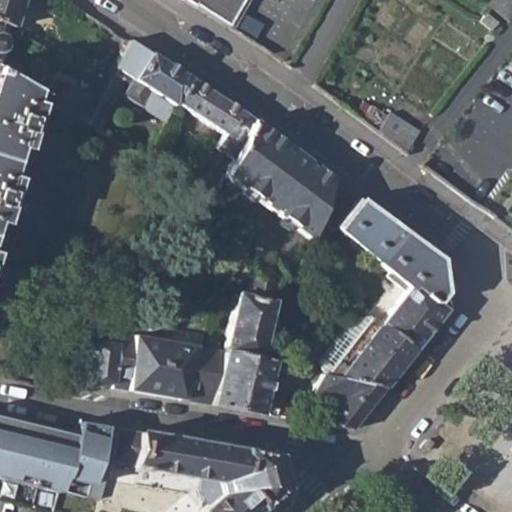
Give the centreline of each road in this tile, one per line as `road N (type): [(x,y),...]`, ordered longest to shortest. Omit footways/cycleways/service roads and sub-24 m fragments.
road 1 (residential): [(495,300),(481,258),(280,104),(119,0)]
road 2 (residential): [(369,455),(0,391)]
road 3 (residential): [(495,300),(369,455)]
